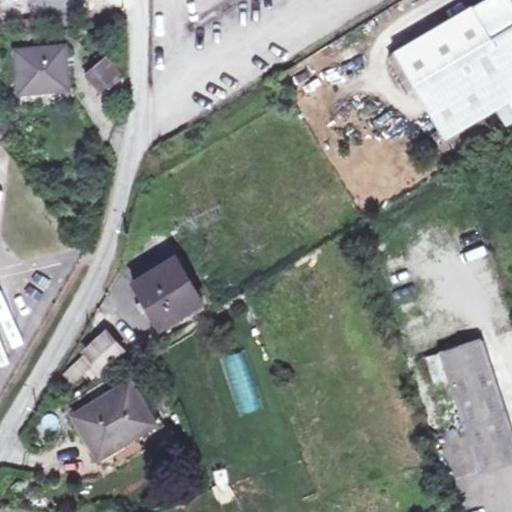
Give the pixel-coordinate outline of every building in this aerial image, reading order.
[(511,101),(511,1),(511,0),(484,0),(392,53),(443,141),(511,101)] [(64,46),(16,51),(21,94),(69,90),(64,46)] [(87,74),(102,94),(120,80),(103,60),(87,74)] [(120,80),(102,94),(99,96),(107,109),(124,97),(124,77),(120,80)] [(135,283),(161,327),(202,303),(175,259),(135,283)] [(454,336),(453,332),(475,325),(472,316),(432,329),(436,342),(454,336)] [(124,351),(116,341),(107,331),(84,351),(87,354),(65,373),(73,382),(87,370),(96,380),(130,360),(124,351)] [(452,386),(457,402),(480,472),(511,461),(511,433),(482,341),(425,360),(433,386),(444,382),(450,381),(452,386)] [(130,381),(126,383),(121,374),(105,383),(111,393),(94,403),(88,394),(71,404),(77,414),(74,415),(100,458),(156,424),(130,381)] [(444,382),(433,386),(435,391),(445,388),(446,388),(444,382)] [(457,402),(452,386),(446,388),(445,388),(450,404),(457,402)] [(419,499),(403,504),(405,511),(418,511),(422,511),(419,499)]
